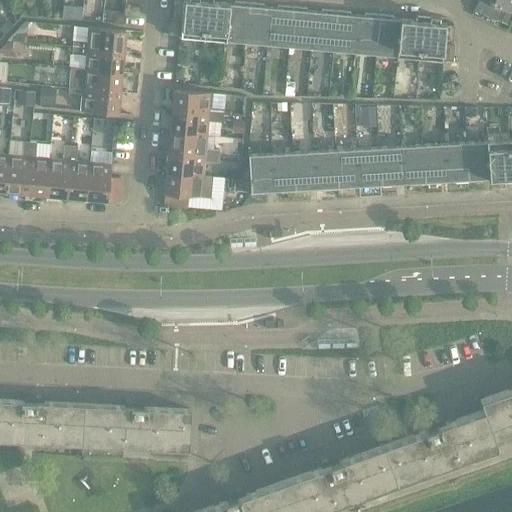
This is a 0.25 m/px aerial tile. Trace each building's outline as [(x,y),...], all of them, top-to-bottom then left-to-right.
[(206,2),(200,2),(200,0),(183,0),(184,1),(182,22),(171,21),(170,35),(170,36),(178,37),(202,40),(206,2)] [(511,0),(479,0),(474,11),(496,22),(497,20),(502,10),(511,15),(511,0)] [(228,4),(206,2),(202,40),(224,41),(228,4)] [(250,4),(235,2),(235,5),(228,4),(224,41),(246,43),(250,4)] [(271,8),(264,7),(264,5),(250,4),(246,43),(267,45),(271,8)] [(271,8),(267,45),(289,47),(293,8),(278,6),(278,9),(271,8)] [(314,12),(307,12),(307,9),(293,8),(289,47),(311,49),(314,12)] [(502,10),(497,20),(507,24),(511,15),(502,10)] [(314,12),(311,49),(333,51),(337,12),(322,11),(322,13),(314,12)] [(114,12),(113,23),(124,24),(125,13),(114,12)] [(358,16),(351,16),(352,13),(337,12),(333,51),(355,53),(358,16)] [(380,16),(365,14),(364,17),(358,16),(355,53),(376,55),(380,16)] [(402,20),(395,19),(395,17),(380,16),(376,55),(398,57),(402,20)] [(430,23),(424,22),(420,59),(453,62),(455,47),(443,46),(446,19),(430,17),(430,23)] [(424,22),(402,20),(398,57),(420,59),(424,22)] [(6,21),(0,27),(0,30),(4,34),(12,27),(6,21)] [(73,48),(124,53),(126,32),(90,28),(88,43),(74,42),(73,48)] [(6,42),(0,48),(0,51),(5,56),(10,56),(12,42),(6,42)] [(86,70),(122,73),(124,53),(73,48),(73,54),(87,56),(86,70)] [(122,73),(86,70),(84,84),(70,82),(69,89),(120,94),(122,73)] [(286,82),(285,95),(293,95),(294,82),(286,82)] [(0,87),(0,98),(9,100),(10,88),(0,87)] [(42,87),(40,104),(54,105),(56,88),(42,87)] [(18,89),(17,98),(33,100),(33,90),(21,89),(18,89)] [(120,94),(69,89),(69,96),(83,97),(82,111),(118,116),(120,94)] [(173,112),(223,117),(224,110),(209,109),(210,94),(175,91),(173,112)] [(375,106),(362,106),(363,126),(376,126),(375,106)] [(171,133),(207,136),(208,122),(222,124),(223,117),(173,112),(171,133)] [(234,120),(233,131),(244,132),(244,121),(234,120)] [(169,153),(220,157),(220,150),(205,149),(207,136),(171,133),(169,153)] [(511,140),(494,141),(496,179),(511,178),(511,140)] [(475,142),(478,183),(485,182),(484,180),(496,179),(494,141),(475,142)] [(457,143),(459,184),(478,183),(475,142),(457,143)] [(9,156),(6,192),(26,193),(31,143),(24,143),(23,157),(9,156)] [(31,143),(26,193),(46,195),(49,159),(36,158),(37,144),(31,143)] [(438,145),(440,185),(441,185),(441,182),(454,181),(454,184),(459,184),(457,143),(438,145)] [(419,146),(421,186),(440,185),(438,145),(419,146)] [(49,159),(46,195),(66,197),(71,147),(64,146),(63,161),(49,159)] [(400,147),(402,184),(412,184),(412,187),(421,186),(419,146),(400,147)] [(71,147),(66,197),(87,199),(90,163),(77,162),(78,148),(71,147)] [(381,148),(384,188),(397,187),(397,184),(402,184),(400,147),(381,148)] [(363,149),(365,186),(367,186),(367,189),(384,188),(381,148),(363,149)] [(344,150),(346,190),(354,190),(354,187),(365,186),(363,149),(344,150)] [(325,151),(327,191),(346,190),(344,150),(325,151)] [(306,152),(308,192),(311,192),(311,189),(324,188),(324,191),(327,191),(325,151),(306,152)] [(287,153),(290,194),(308,192),(306,152),(287,153)] [(220,157),(169,153),(167,173),(212,177),(212,176),(203,176),(204,163),(219,164),(220,157)] [(268,154),(271,191),(281,191),(281,194),(290,194),(287,153),(268,154)] [(0,191),(6,192),(9,156),(0,154),(0,191)] [(271,191),(268,154),(249,156),(252,195),(268,194),(267,192),(271,191)] [(90,163),(87,199),(120,202),(123,178),(110,177),(112,165),(90,163)] [(167,173),(164,205),(164,206),(188,209),(189,197),(210,199),(212,177),(167,173)] [(511,432),(511,389),(480,401),(483,411),(445,425),(444,420),(427,426),(429,431),(338,463),(336,458),(319,464),(321,469),(230,501),(214,507),(198,511),(319,511),(498,449),(494,439),(511,432)] [(0,441),(81,446),(80,456),(88,456),(88,446),(189,451),(191,411),(124,407),(125,402),(107,401),(107,406),(26,402),(26,397),(8,396),(8,401),(0,400),(0,441)]
